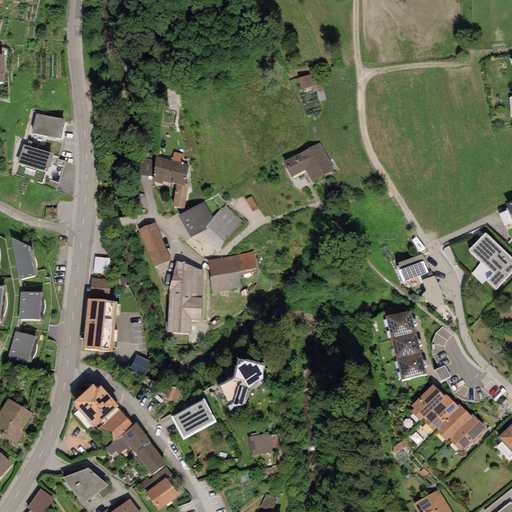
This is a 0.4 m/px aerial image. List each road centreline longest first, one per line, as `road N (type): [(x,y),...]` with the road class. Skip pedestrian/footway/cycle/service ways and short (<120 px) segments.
road 1 (unclassified): [(439,264),(366,144),(355,0)]
road 2 (tertiary): [(81,229),(86,156),(75,0)]
road 3 (residential): [(68,360),(124,401),(205,511)]
road 4 (residential): [(511,400),(459,347),(439,264)]
road 5 (tertiary): [(68,360),(81,229)]
